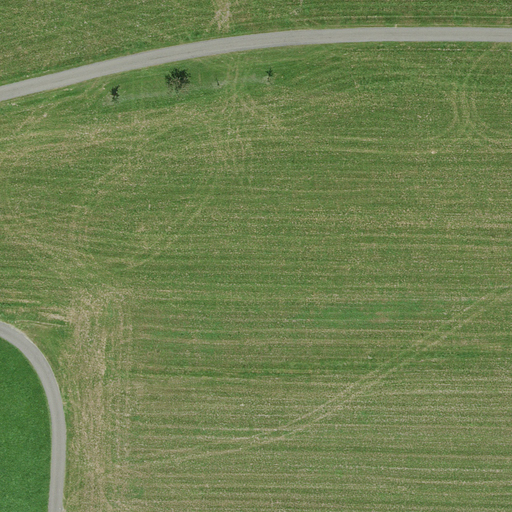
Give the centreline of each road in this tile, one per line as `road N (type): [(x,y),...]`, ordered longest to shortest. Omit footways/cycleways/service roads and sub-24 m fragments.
road 1 (unclassified): [(0,94),(225,43),(511,34)]
road 2 (unclassified): [(56,511),(51,385),(30,347),(0,330)]
